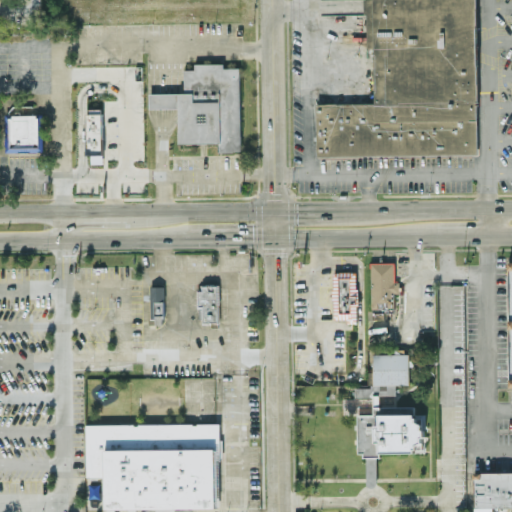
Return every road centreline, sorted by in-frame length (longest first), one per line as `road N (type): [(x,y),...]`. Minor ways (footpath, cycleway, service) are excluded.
road 1 (tertiary): [(270,0),(281,511)]
road 2 (secondary): [(0,239),(192,237)]
road 3 (secondary): [(276,234),(435,233)]
road 4 (secondary): [(511,205),(360,207)]
road 5 (secondary): [(276,208),(137,211)]
